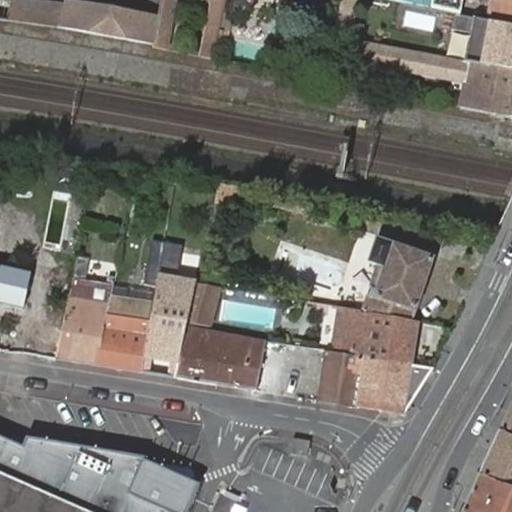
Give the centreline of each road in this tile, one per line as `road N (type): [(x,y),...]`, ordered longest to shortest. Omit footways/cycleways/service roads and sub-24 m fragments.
road 1 (residential): [(394,463),(338,427),(310,420),(0,365)]
road 2 (secondary): [(440,511),(453,468),(511,363)]
road 3 (secondary): [(471,333),(394,463)]
